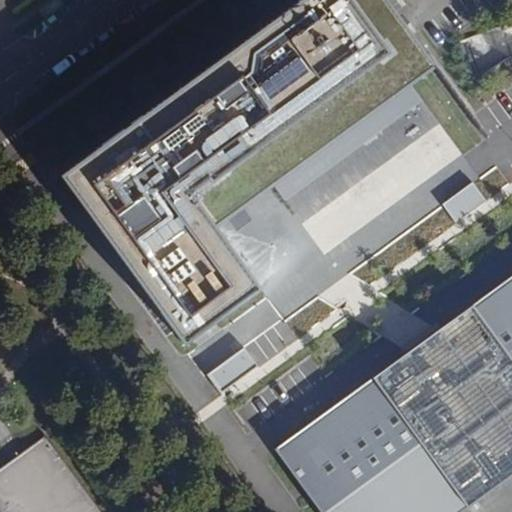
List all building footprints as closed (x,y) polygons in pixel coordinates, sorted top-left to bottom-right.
[(387,0),(297,0),(58,173),(182,343),(259,287),(210,219),(221,211),(227,219),(243,207),(237,198),(267,177),(273,186),(279,181),(410,86),(437,68),(387,0)] [(410,86),(279,181),(290,197),(422,102),(410,86)] [(471,183),(441,205),(453,222),(484,201),(471,183)] [(511,274),(274,450),(319,511),(459,511),(511,473),(511,274)] [(243,347),(205,374),(219,393),(256,366),(243,347)] [(100,511),(44,435),(0,466),(0,511),(100,511)]
